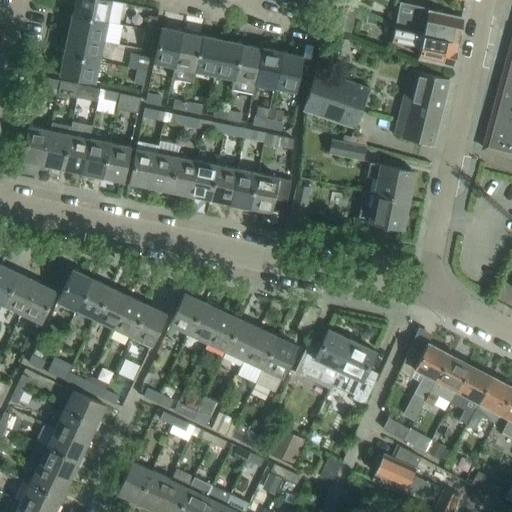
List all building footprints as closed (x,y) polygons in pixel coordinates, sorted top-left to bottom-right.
[(109,0),(73,0),(71,14),(106,21),(119,24),(123,3),(111,0),(109,0)] [(456,40),(461,17),(420,8),(414,13),(413,18),(396,14),(394,27),(456,40)] [(102,41),(106,21),(71,14),(67,33),(102,41)] [(154,31),(157,17),(149,15),(146,29),(154,31)] [(340,19),(338,31),(353,33),(355,22),(340,19)] [(173,66),(181,31),(161,27),(153,62),(173,66)] [(451,64),(456,40),(394,27),(391,40),(420,46),(417,57),(451,64)] [(151,45),(154,31),(146,29),(143,44),(151,45)] [(191,81),(193,70),(201,35),(181,31),(173,66),(171,77),(191,81)] [(98,61),(102,41),(67,33),(63,53),(98,61)] [(213,74),(221,39),(201,35),(193,70),(213,74)] [(233,78),(241,43),(221,39),(213,74),(233,78)] [(252,93),(254,82),(261,47),(241,43),(233,78),(231,89),(252,93)] [(511,44),(485,149),(511,156),(511,44)] [(274,87),(281,51),(261,47),(254,82),(274,87)] [(295,91),(302,56),(281,51),(274,87),(295,91)] [(145,70),(148,57),(140,55),(141,54),(131,52),(128,66),(138,68),(145,70)] [(94,82),(98,61),(63,53),(58,75),(94,82)] [(142,85),(145,70),(138,68),(135,84),(142,85)] [(432,144),(448,78),(409,68),(393,135),(432,144)] [(368,88),(315,69),(301,109),(355,127),(368,88)] [(58,89),(59,81),(45,78),(43,86),(58,89)] [(77,93),(79,85),(65,82),(63,90),(77,93)] [(98,97),(99,90),(79,85),(77,93),(91,96),(98,97)] [(117,101),(119,94),(99,90),(98,97),(117,101)] [(140,98),(133,97),(119,94),(117,101),(116,109),(137,113),(140,98)] [(161,97),(147,94),(145,102),(159,105),(161,97)] [(186,110),(187,102),(173,100),(172,107),(186,110)] [(201,105),(187,102),(186,110),(200,113),(201,105)] [(157,119),(158,111),(144,108),(142,116),(157,119)] [(226,118),(227,111),(214,108),(212,116),(226,118)] [(270,108),(268,118),(282,121),(284,110),(270,108)] [(241,114),(228,111),(227,111),(226,118),(240,121),(241,114)] [(183,124),(184,116),(171,113),(169,121),(183,124)] [(197,127),(199,119),(184,116),(183,124),(197,127)] [(266,127),(267,119),(254,116),(252,124),(266,127)] [(281,122),(267,119),(266,127),(280,130),(281,122)] [(51,121),(49,130),(42,165),(61,169),(69,134),(71,125),(51,121)] [(223,132),(224,124),(211,122),(209,129),(223,132)] [(237,135),(238,127),(224,124),(223,132),(237,135)] [(42,165),(49,130),(28,126),(21,161),(42,165)] [(263,141),(264,133),(251,130),(249,138),(263,141)] [(277,144),(278,136),(264,133),(263,141),(277,144)] [(82,173),(89,139),(69,134),(61,169),(82,173)] [(102,178),(109,143),(89,139),(82,173),(102,178)] [(361,160),(364,146),(331,139),(328,154),(361,160)] [(148,187),(157,145),(137,140),(128,183),(148,187)] [(157,145),(148,187),(169,192),(176,157),(178,146),(158,142),(157,145)] [(122,182),(129,147),(109,143),(102,178),(122,182)] [(188,196),(196,161),(176,157),(169,192),(188,196)] [(208,200),(216,165),(196,161),(188,196),(208,200)] [(366,176),(377,178),(374,193),(407,200),(413,171),(369,162),(366,176)] [(229,204),(236,169),(216,165),(208,200),(229,204)] [(248,208),(256,173),(236,169),(229,204),(248,208)] [(256,173),(248,208),(269,213),(270,209),(283,211),(290,181),(276,178),(256,173)] [(309,188),(296,185),(289,217),(303,220),(309,188)] [(363,191),(357,219),(402,228),(407,200),(374,193),(363,191)] [(0,308),(2,305),(17,272),(0,264),(0,308)] [(76,311),(91,278),(71,269),(56,301),(76,311)] [(20,313),(36,281),(17,272),(2,305),(20,313)] [(94,319),(109,287),(91,278),(76,311),(94,319)] [(40,323),(55,290),(36,281),(20,313),(40,323)] [(112,328),(128,296),(109,287),(94,319),(112,328)] [(187,333),(203,300),(184,291),(168,324),(187,333)] [(131,337),(146,304),(128,296),(112,328),(131,337)] [(206,342),(221,309),(203,300),(187,333),(206,342)] [(150,346),(165,313),(146,304),(131,337),(150,346)] [(224,350),(240,318),(221,309),(206,342),(224,350)] [(243,359),(258,327),(240,318),(224,350),(243,359)] [(262,368),(277,336),(258,327),(243,359),(262,368)] [(305,349),(295,372),(316,381),(318,377),(331,383),(351,339),(328,328),(320,346),(314,343),(311,351),(305,349)] [(281,377),(296,345),(277,336),(262,368),(281,377)] [(375,350),(351,339),(331,383),(355,394),(353,398),(364,404),(378,373),(366,368),(375,350)] [(424,402),(449,354),(426,343),(422,351),(410,345),(397,371),(408,377),(413,368),(424,374),(409,403),(421,409),(424,402)] [(451,402),(470,365),(449,354),(424,402),(431,406),(437,395),(451,402)] [(44,362),(31,355),(27,362),(41,369),(44,362)] [(130,357),(115,386),(127,392),(141,363),(130,357)] [(62,358),(58,366),(69,371),(73,364),(62,358)] [(466,424),(491,376),(470,365),(451,402),(464,409),(458,420),(466,424)] [(65,380),(68,373),(55,367),(52,374),(65,380)] [(81,379),(68,373),(65,380),(78,386),(81,379)] [(22,391),(28,378),(29,378),(22,374),(15,387),(22,391)] [(498,413),(511,387),(491,376),(466,424),(473,428),(480,416),(493,423),(494,421),(495,422),(499,414),(498,413)] [(0,406),(9,388),(9,387),(0,382),(0,406)] [(105,390),(92,384),(88,391),(101,398),(105,390)] [(16,404),(22,391),(15,387),(9,400),(16,404)] [(511,387),(498,413),(499,414),(509,419),(502,431),(511,436),(511,387)] [(155,401),(159,394),(146,388),(143,395),(155,401)] [(104,406),(72,390),(63,410),(95,425),(104,406)] [(114,404),(118,397),(105,390),(101,398),(114,404)] [(172,400),(159,394),(155,401),(168,408),(172,400)] [(196,410),(178,401),(174,410),(192,419),(196,410)] [(95,425),(63,410),(54,428),(86,444),(95,425)] [(210,417),(196,410),(192,419),(206,425),(210,417)] [(0,425),(5,428),(11,415),(4,412),(0,420),(0,425)] [(175,418),(162,412),(159,419),(172,425),(175,418)] [(185,431),(188,424),(175,418),(172,425),(185,431)] [(403,440),(409,429),(388,418),(381,429),(403,440)] [(229,436),(233,427),(220,421),(216,430),(229,436)] [(253,437),(233,427),(229,436),(248,446),(253,437)] [(86,444),(54,428),(45,447),(78,462),(86,444)] [(209,442),(212,435),(199,429),(196,436),(209,442)] [(274,438),(268,450),(293,462),(304,438),(291,432),(286,444),(274,438)] [(222,449),(225,441),(212,435),(209,442),(222,449)] [(439,486),(413,474),(421,457),(398,444),(392,457),(383,453),(382,457),(379,455),(374,465),(377,466),(374,473),(433,499),(439,486)] [(450,465),(457,452),(443,444),(436,457),(450,465)] [(246,460),(249,452),(236,446),(233,454),(246,460)] [(78,462),(45,447),(37,464),(69,480),(78,462)] [(262,458),(249,452),(246,460),(259,466),(262,458)] [(136,502),(152,469),(132,460),(116,493),(136,502)] [(326,461),(321,474),(334,480),(340,466),(326,461)] [(69,480),(37,464),(28,483),(61,498),(69,480)] [(283,477),(286,470),(273,464),(270,471),(283,477)] [(154,511),(170,478),(152,469),(136,502),(154,511)] [(296,483),(300,476),(286,470),(283,477),(296,483)] [(278,489),(283,478),(271,472),(265,483),(278,489)] [(199,511),(207,495),(212,485),(194,476),(189,487),(176,511),(199,511)] [(157,511),(176,511),(189,487),(170,478),(154,511),(157,511)] [(54,511),(61,498),(28,483),(19,501),(41,511),(54,511)] [(212,485),(207,495),(199,511),(221,511),(226,504),(231,494),(212,485)] [(443,511),(452,511),(460,495),(444,487),(435,508),(443,511)] [(244,511),(249,503),(231,494),(226,504),(221,511),(244,511)] [(41,511),(19,501),(14,511),(41,511)]
